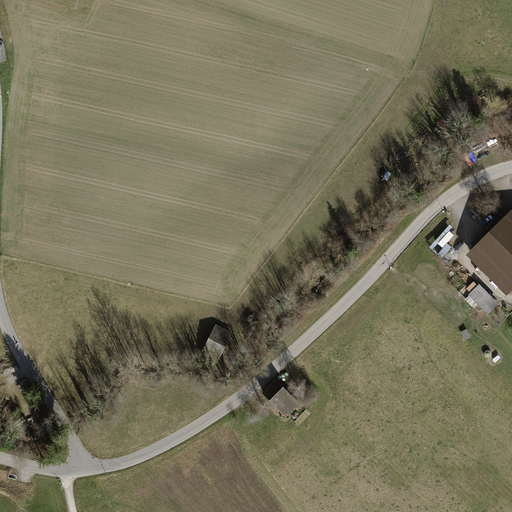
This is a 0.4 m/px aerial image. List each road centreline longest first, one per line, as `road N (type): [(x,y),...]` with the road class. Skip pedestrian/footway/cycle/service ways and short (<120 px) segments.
road 1 (residential): [(74,470),(160,447),(224,408),(357,292),(452,194),(511,167)]
road 2 (unclassified): [(74,470),(69,433),(0,312)]
